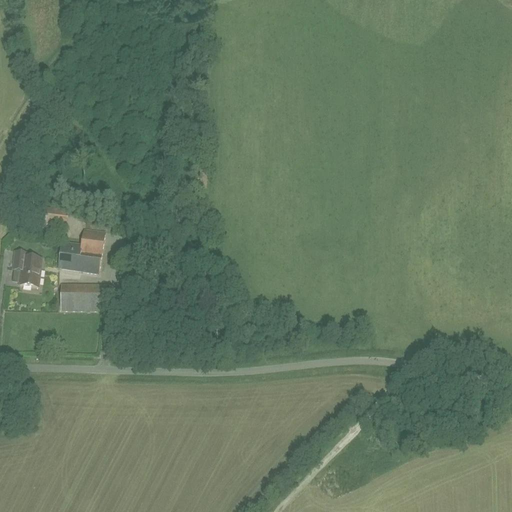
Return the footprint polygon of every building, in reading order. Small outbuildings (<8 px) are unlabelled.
[(40,209),(38,229),(66,232),(69,212),(40,209)] [(58,271),(99,277),(105,234),(84,231),(82,247),(62,244),(58,271)] [(38,289),(41,261),(26,259),(27,255),(15,254),(13,271),(22,272),(20,287),(38,289)] [(104,287),(62,287),(61,313),(104,313),(104,287)] [(92,352),(92,321),(62,321),(61,352),(92,352)]
